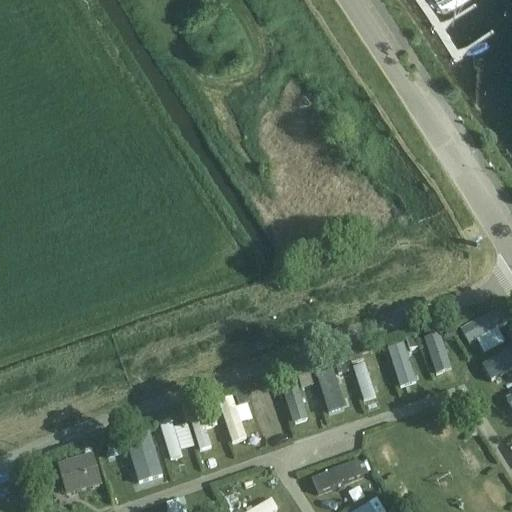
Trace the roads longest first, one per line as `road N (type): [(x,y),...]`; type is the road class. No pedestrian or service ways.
road 1 (residential): [(511,276),(479,295),(0,464)]
road 2 (residential): [(511,256),(344,0)]
